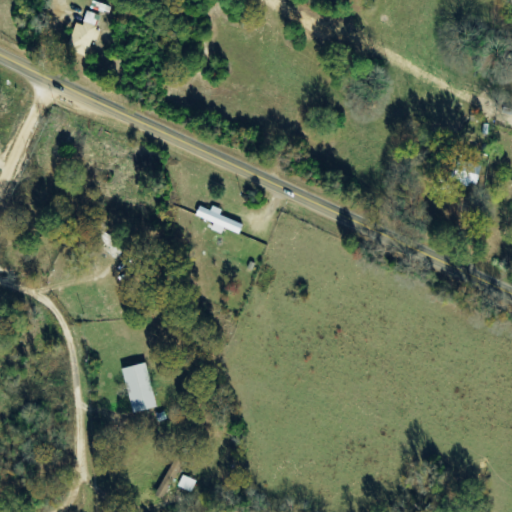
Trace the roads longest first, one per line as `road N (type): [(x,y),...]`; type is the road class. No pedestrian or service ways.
road 1 (secondary): [(511,295),(0,56)]
road 2 (residential): [(65,511),(80,494),(81,470),(72,337),(51,303),(0,283)]
